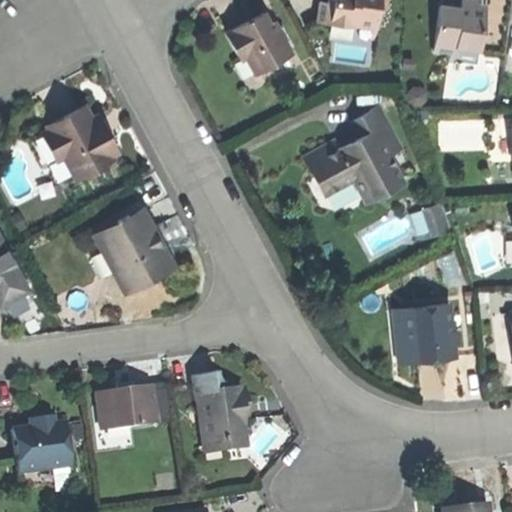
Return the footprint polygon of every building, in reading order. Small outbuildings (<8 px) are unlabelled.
[(319,22),(377,28),(379,0),(329,0),(329,2),(321,2),(319,22)] [(458,54),(459,46),(481,48),(484,10),(478,9),(478,3),(478,0),(460,0),(460,7),(439,4),(434,52),(458,54)] [(244,22),(225,32),(240,59),(247,55),(257,73),(276,63),(272,56),(289,47),(274,20),(269,23),(263,12),(244,22)] [(292,54),(289,47),(272,56),(276,63),(292,54)] [(64,155),(76,177),(114,156),(119,154),(117,149),(107,130),(101,133),(92,118),(85,105),(48,125),(50,128),(64,155)] [(368,200),(405,179),(391,154),(403,147),(380,105),(350,121),(358,135),(340,145),(336,139),(304,156),(315,177),(325,195),(356,178),(368,200)] [(98,115),(92,118),(101,133),(107,130),(102,123),(98,115)] [(58,158),(64,155),(50,128),(44,131),(58,158)] [(433,235),(451,228),(441,200),(422,206),(433,235)] [(120,223),(100,234),(118,269),(115,271),(125,292),(151,278),(148,272),(172,259),(164,245),(161,246),(157,238),(153,232),(156,230),(146,211),(131,219),(129,214),(118,220),(120,223)] [(0,237),(0,304),(0,305),(29,289),(0,237)] [(408,307),(413,359),(433,357),(454,355),(453,350),(451,330),(448,302),(408,307)] [(398,361),(413,359),(408,307),(392,308),(398,361)] [(459,330),(451,330),(453,350),(461,349),(459,330)] [(193,379),(196,398),(215,395),(214,392),(212,377),(193,379)] [(114,384),(115,390),(116,395),(132,392),(131,387),(130,381),(122,382),(114,384)] [(115,390),(94,393),(100,432),(156,423),(150,384),(131,387),(132,392),(116,395),(115,390)] [(196,398),(202,441),(219,439),(221,449),(245,445),(241,417),(239,404),(245,403),(243,387),(214,392),(215,395),(196,398)] [(18,473),(70,465),(63,422),(53,424),(52,417),(39,419),(29,420),(30,427),(12,430),(18,473)] [(487,511),(487,503),(471,505),(462,506),(463,511),(453,511),(487,511)]
